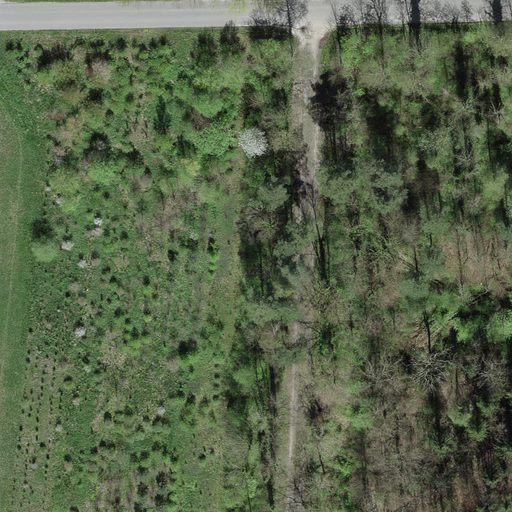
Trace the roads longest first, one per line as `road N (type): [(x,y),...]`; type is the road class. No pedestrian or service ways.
road 1 (unclassified): [(511,5),(0,15)]
road 2 (track): [(313,11),(292,511)]
